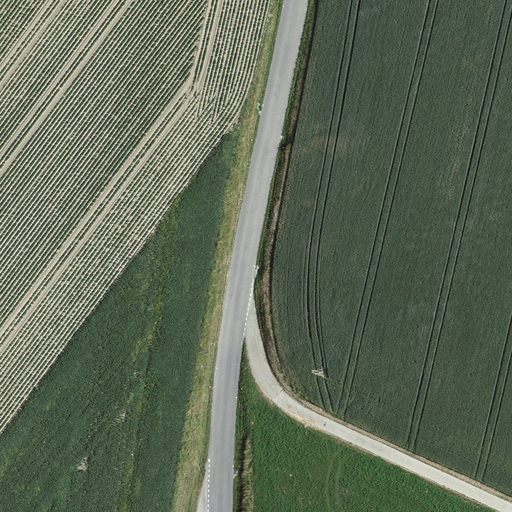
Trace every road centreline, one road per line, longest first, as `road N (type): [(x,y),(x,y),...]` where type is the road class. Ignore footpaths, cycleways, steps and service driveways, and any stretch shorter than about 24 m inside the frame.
road 1 (tertiary): [(218,511),(222,385),(296,0)]
road 2 (track): [(511,508),(285,407),(255,362),(236,298)]
road 3 (track): [(222,385),(200,511)]
